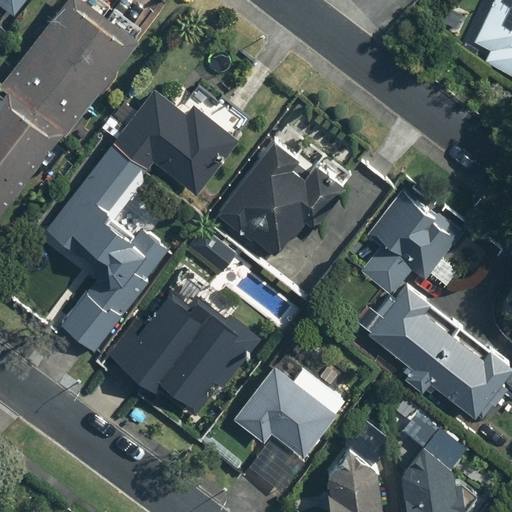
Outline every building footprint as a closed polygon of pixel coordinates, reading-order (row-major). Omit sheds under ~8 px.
[(106,0),(67,0),(9,73),(71,121),(144,29),(106,0)] [(511,0),(462,0),(450,27),(511,54),(511,53),(511,0)] [(158,73),(115,129),(150,156),(157,146),(200,179),(241,126),(194,90),(189,97),(158,73)] [(6,82),(0,89),(0,201),(60,123),(6,82)] [(276,123),(214,198),(268,242),(330,167),(276,123)] [(115,132),(45,220),(79,247),(90,234),(111,249),(65,308),(96,332),(143,271),(145,272),(169,238),(116,201),(150,159),(115,132)] [(384,184),(355,226),(407,262),(436,219),(384,184)] [(376,278),(343,324),(474,415),(506,369),(376,278)] [(136,314),(114,345),(195,403),(219,369),(225,374),(264,321),(228,295),(224,300),(199,283),(189,297),(173,286),(147,321),(136,314)] [(276,356),(233,414),(294,459),(337,401),(276,356)] [(420,439),(404,460),(409,511),(461,511),(455,455),(434,436),(420,439)] [(352,438),(329,466),(333,511),(385,511),(381,462),(352,438)]
